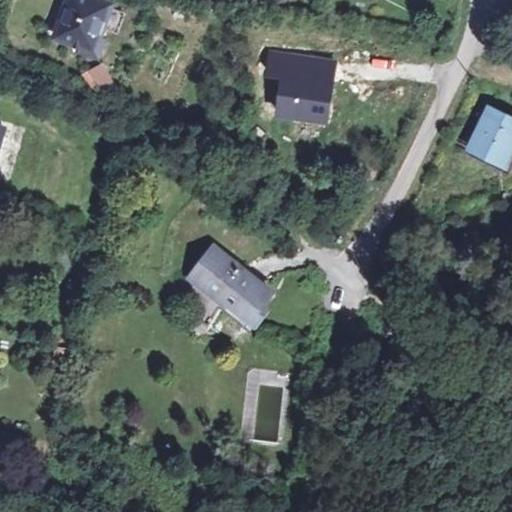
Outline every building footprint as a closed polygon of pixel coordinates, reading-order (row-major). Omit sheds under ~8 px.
[(108,4),(96,0),(63,0),(51,36),(77,45),(74,54),(94,61),(101,43),(95,41),(108,4)] [(339,58),(272,50),(269,75),(289,77),(285,112),(332,118),(339,58)] [(94,97),(115,88),(106,63),(84,72),(94,97)] [(511,120),(480,107),(460,153),(503,171),(511,151),(511,120)] [(0,171),(11,134),(0,130),(0,171)] [(273,297),(209,249),(186,277),(251,325),(273,297)]
